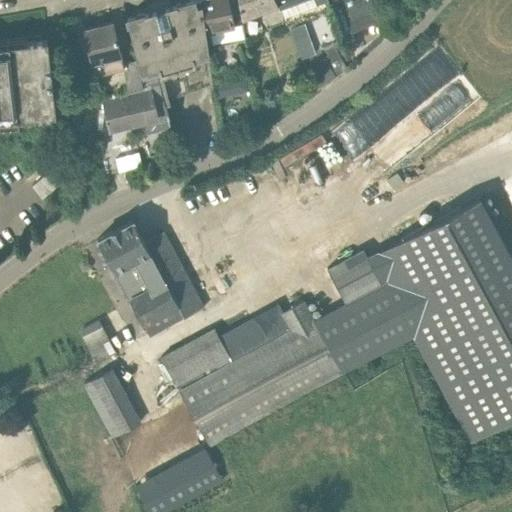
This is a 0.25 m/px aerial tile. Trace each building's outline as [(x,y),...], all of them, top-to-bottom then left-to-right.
[(210,89),(212,89),(213,89),(208,56),(209,55),(201,0),(187,0),(171,5),(150,11),(127,18),(142,76),(142,75),(145,84),(161,80),(167,103),(170,102),(169,99),(210,87),(210,89)] [(242,20),(235,22),(229,0),(201,0),(212,45),(246,37),(242,20)] [(242,18),(275,6),(272,0),(229,0),(235,22),(242,20),(243,20),(242,18)] [(328,0),(272,0),(275,6),(279,4),(280,8),(301,0),(313,0),(316,5),(328,0)] [(328,0),(329,0),(329,2),(334,0),(337,0),(351,34),(352,34),(350,29),(378,18),(380,23),(381,23),(380,21),(388,19),(380,0),(328,0)] [(321,48),(339,38),(325,13),(307,22),(321,48)] [(123,65),(112,22),(108,23),(107,22),(98,25),(98,26),(84,30),(96,76),(123,70),(128,90),(143,85),(137,61),(123,65)] [(367,41),(384,33),(379,22),(362,30),(367,41)] [(316,52),(305,25),(290,31),(301,58),(316,52)] [(0,113),(32,109),(33,112),(55,109),(51,79),(57,78),(56,68),(55,69),(56,77),(51,78),(47,39),(42,39),(42,36),(0,40),(0,113)] [(347,69),(339,56),(334,48),(322,56),(335,76),(347,69)] [(443,63),(405,84),(413,100),(460,74),(451,58),(443,62),(443,63)] [(249,75),(218,82),(223,105),(254,98),(249,75)] [(442,97),(450,115),(480,101),(472,83),(442,97)] [(101,100),(109,128),(153,117),(157,131),(172,127),(161,84),(151,86),(101,100)] [(442,151),(447,167),(483,155),(478,139),(442,151)] [(101,175),(142,164),(137,145),(102,155),(101,175)] [(367,255),(374,267),(337,286),(346,303),(453,245),(438,219),(367,255)] [(113,269),(126,295),(140,322),(141,321),(151,338),(205,309),(195,291),(194,292),(163,231),(144,241),(133,220),(97,239),(113,269)] [(344,376),(343,373),(303,300),(283,311),(286,318),(172,379),(178,391),(210,449),(344,376)] [(161,357),(172,379),(286,318),(283,311),(279,305),(218,337),(214,329),(161,357)] [(83,336),(94,360),(95,363),(114,353),(115,355),(120,352),(113,336),(107,339),(102,327),(83,336)] [(85,380),(113,435),(143,420),(116,365),(85,380)]
